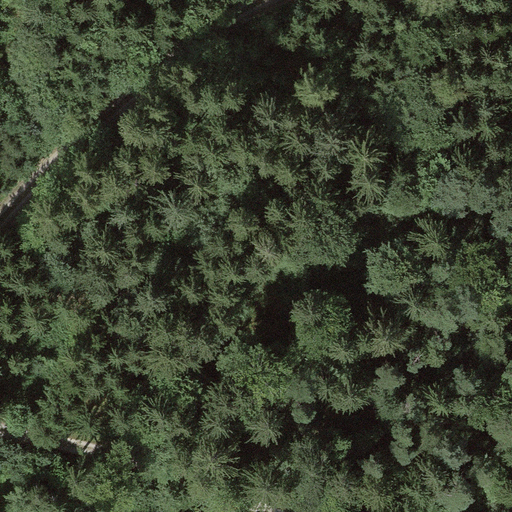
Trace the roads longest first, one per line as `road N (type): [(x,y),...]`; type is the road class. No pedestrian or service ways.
road 1 (track): [(0,218),(179,49),(273,0)]
road 2 (track): [(272,511),(179,474),(0,431)]
